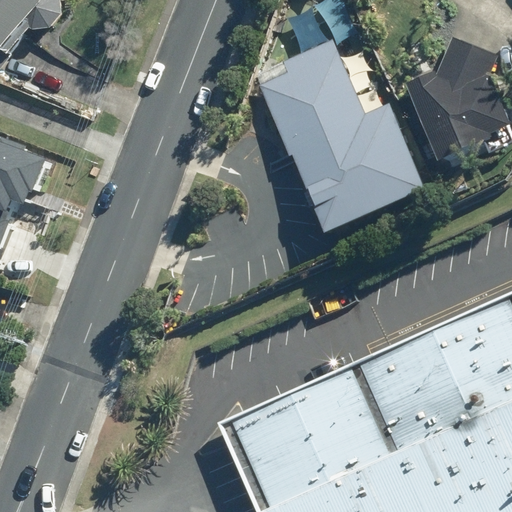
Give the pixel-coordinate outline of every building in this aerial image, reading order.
[(49,28),(61,13),(59,0),(0,0),(0,60),(26,26),(31,29),(49,28)] [(362,31),(347,38),(359,66),(374,59),(362,31)] [(440,74),(413,86),(442,157),(511,127),(511,118),(493,74),(501,55),(455,36),(440,74)] [(287,61),(292,73),(267,84),(331,233),(431,190),(393,105),(369,114),(337,39),(287,61)] [(0,258),(13,224),(8,222),(11,212),(4,210),(9,198),(24,203),(28,191),(33,193),(46,160),(24,151),(26,144),(1,135),(0,137),(0,258)] [(511,511),(511,295),(223,425),(261,511),(511,511)]
